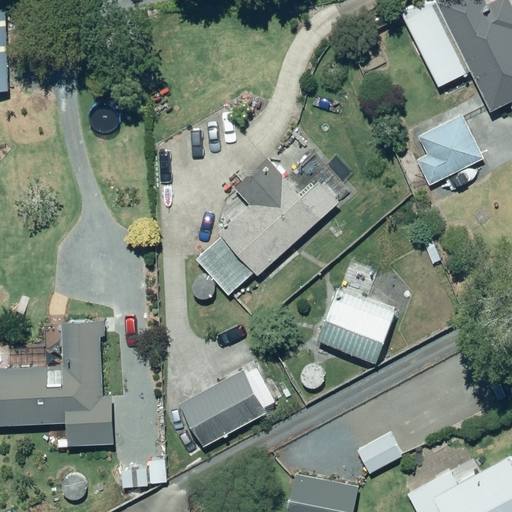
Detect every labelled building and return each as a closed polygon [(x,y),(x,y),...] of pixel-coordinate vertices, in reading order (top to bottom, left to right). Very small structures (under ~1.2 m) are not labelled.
[(511,0),(445,0),(478,64),(498,105),(511,98),(511,0)] [(9,12),(0,12),(0,95),(12,95),(9,12)] [(423,133),(432,151),(421,156),(423,159),(406,167),(416,187),(433,178),(435,182),(489,156),(467,112),(423,133)] [(225,227),(229,231),(203,254),(234,289),(260,266),(264,271),(345,197),(327,177),(310,193),(274,153),(241,183),(256,199),(225,227)] [(428,217),(434,232),(444,229),(438,214),(428,217)] [(444,257),(437,238),(429,241),(436,260),(444,257)] [(323,337),(383,359),(402,306),(342,285),(323,337)] [(110,318),(69,319),(70,361),(0,363),(0,420),(73,418),(74,440),(119,439),(118,392),(108,393),(106,329),(110,329),(110,318)] [(285,334),(274,341),(279,349),(290,342),(285,334)] [(249,365),(186,399),(209,442),(272,408),(249,365)] [(395,430),(362,447),(374,470),(406,453),(395,430)] [(511,511),(511,455),(422,502),(427,511),(511,511)] [(167,457),(153,458),(154,481),(168,480),(167,457)] [(151,464),(128,465),(128,483),(152,483),(151,464)] [(357,511),(363,482),(301,470),(292,511),(357,511)]
